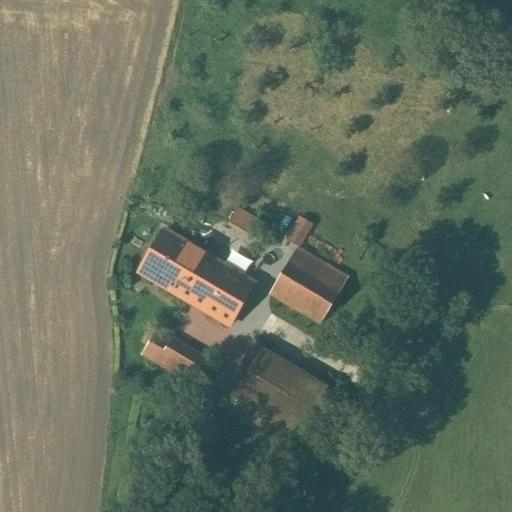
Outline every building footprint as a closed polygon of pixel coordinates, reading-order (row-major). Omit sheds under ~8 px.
[(264,227),(237,211),(229,224),(256,240),(264,227)] [(300,214),(288,236),(302,244),(314,222),(300,214)] [(189,246),(164,231),(138,274),(197,308),(207,291),(174,271),(189,246)] [(254,284),(189,246),(174,271),(207,291),(197,308),(229,327),(254,284)] [(347,279),(297,249),(270,295),(320,324),(347,279)] [(204,359),(161,334),(147,357),(159,364),(150,379),(181,397),(204,359)] [(327,389),(253,345),(217,407),(291,450),(327,389)]
